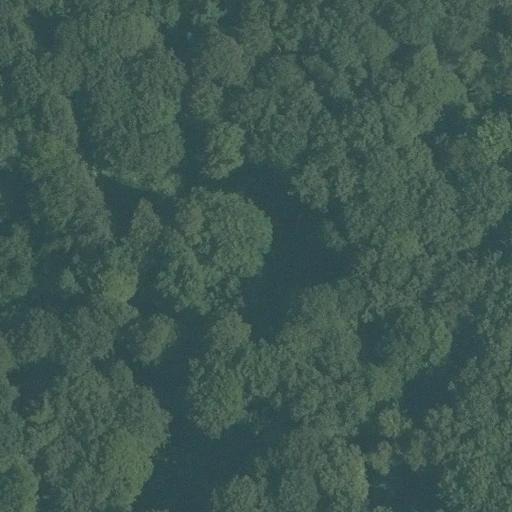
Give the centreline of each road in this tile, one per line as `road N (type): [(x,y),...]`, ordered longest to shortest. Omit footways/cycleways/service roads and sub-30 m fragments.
road 1 (track): [(0,198),(165,235),(223,239),(343,228),(511,195)]
road 2 (track): [(41,322),(153,332),(272,377),(511,370)]
